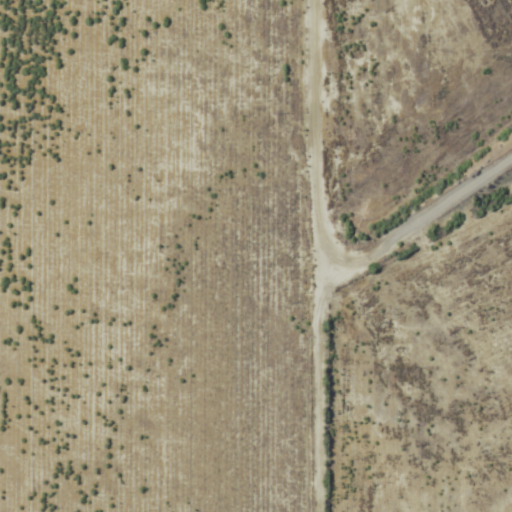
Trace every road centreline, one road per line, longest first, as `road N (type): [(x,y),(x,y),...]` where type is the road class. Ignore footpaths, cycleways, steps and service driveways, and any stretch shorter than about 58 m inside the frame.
road 1 (residential): [(297,511),(296,0)]
road 2 (residential): [(296,304),(511,162)]
